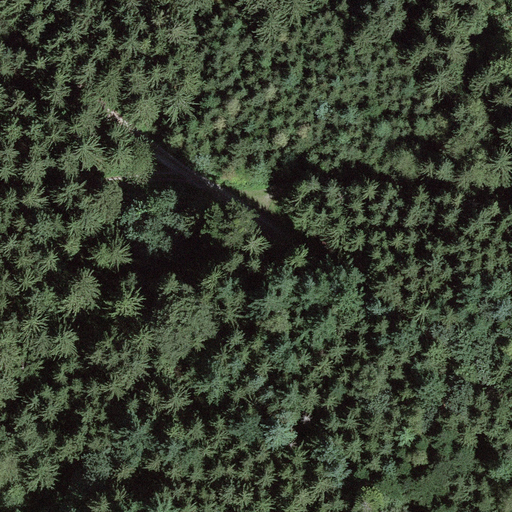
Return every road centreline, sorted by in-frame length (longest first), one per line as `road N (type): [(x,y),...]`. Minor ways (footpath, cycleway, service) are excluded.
road 1 (track): [(511,412),(407,324),(152,144),(0,17)]
road 2 (track): [(511,206),(406,177),(191,172),(0,191)]
